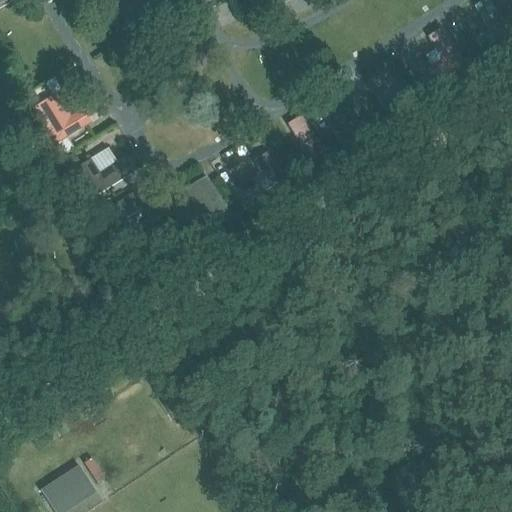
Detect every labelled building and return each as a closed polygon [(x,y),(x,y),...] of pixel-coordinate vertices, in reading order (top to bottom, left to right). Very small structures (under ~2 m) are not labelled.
[(154,12),(145,0),(141,0),(111,21),(121,35),(154,12)] [(239,0),(248,19),(267,11),(262,0),(239,0)] [(262,0),(267,11),(286,3),(284,0),(262,0)] [(511,39),(488,2),(475,10),(488,32),(475,41),(485,56),(511,39)] [(464,70),(442,32),(428,40),(441,62),(427,70),(437,86),(464,70)] [(411,99),(389,63),(375,72),(388,94),(377,101),(385,115),(411,99)] [(57,80),(47,86),(53,97),(64,91),(57,80)] [(75,88),(83,101),(91,96),(83,83),(75,88)] [(442,99),(435,86),(423,92),(430,105),(442,99)] [(58,97),(34,112),(62,159),(74,151),(68,141),(91,128),(82,112),(71,119),(58,97)] [(301,116),(285,124),(299,153),(315,146),(301,116)] [(17,118),(0,130),(0,135),(10,149),(30,134),(17,118)] [(372,121),(361,128),(368,138),(378,131),(372,121)] [(68,172),(80,164),(74,155),(62,163),(68,172)] [(245,205),(284,182),(268,156),(254,164),(261,176),(237,190),(245,205)] [(93,201),(133,175),(124,160),(99,176),(91,162),(75,172),(93,201)] [(35,168),(26,175),(33,184),(42,178),(35,168)] [(184,192),(209,233),(230,220),(205,179),(184,192)] [(105,214),(134,263),(150,253),(130,219),(143,211),(134,196),(105,214)] [(198,248),(209,241),(204,232),(192,240),(198,248)] [(185,256),(178,244),(166,250),(173,263),(185,256)] [(15,305),(24,312),(33,299),(25,292),(15,305)] [(45,310),(32,308),(31,316),(44,317),(45,310)] [(22,321),(11,326),(17,338),(19,337),(21,342),(30,338),(27,333),(32,330),(27,321),(23,323),(22,321)] [(79,466),(92,487),(103,481),(90,460),(79,466)] [(41,494),(52,511),(94,511),(103,507),(96,496),(97,495),(79,469),(41,494)]
